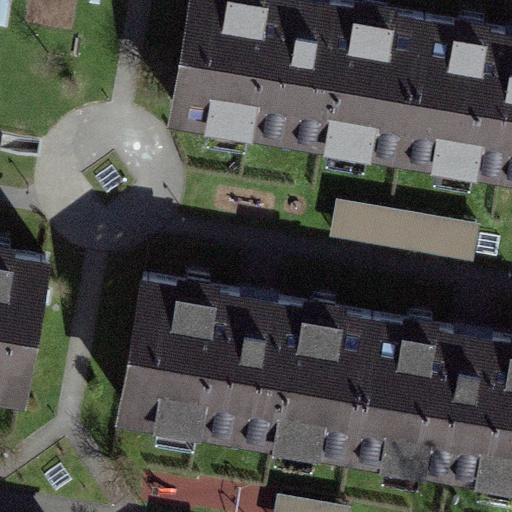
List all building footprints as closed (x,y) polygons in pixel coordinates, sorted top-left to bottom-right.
[(415,16),(314,0),(191,0),(173,111),(393,147),(415,16)] [(511,32),(415,16),(393,147),(511,167),(511,32)] [(0,252),(0,382),(22,386),(43,259),(0,252)] [(364,323),(139,285),(117,415),(342,452),(364,323)] [(511,347),(482,342),(364,323),(342,452),(511,480),(511,347)]
